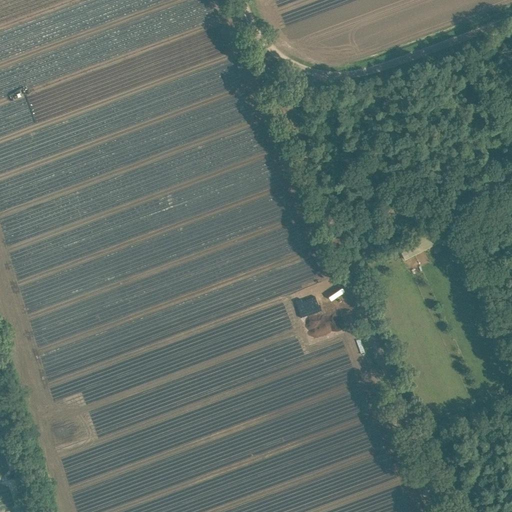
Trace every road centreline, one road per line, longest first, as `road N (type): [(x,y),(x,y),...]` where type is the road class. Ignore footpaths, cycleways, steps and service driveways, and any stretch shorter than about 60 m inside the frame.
road 1 (track): [(282,108),(439,511)]
road 2 (unclassified): [(511,18),(395,65),(324,75),(266,44),(242,0)]
